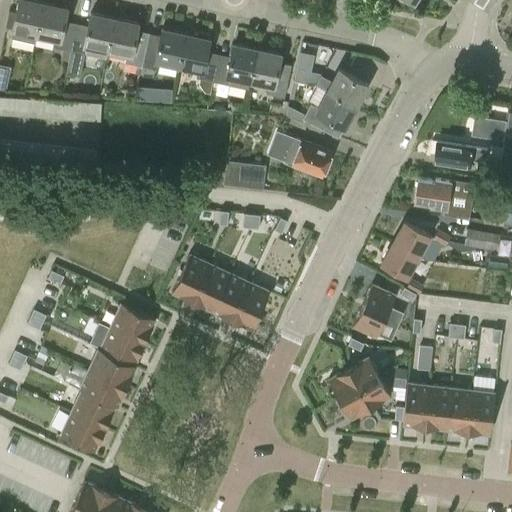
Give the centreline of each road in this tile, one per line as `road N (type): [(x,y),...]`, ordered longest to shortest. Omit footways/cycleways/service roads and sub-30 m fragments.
road 1 (residential): [(251,448),(262,401),(341,228),(433,69)]
road 2 (residential): [(511,495),(317,473),(251,448)]
road 3 (residential): [(433,69),(388,38),(234,5)]
